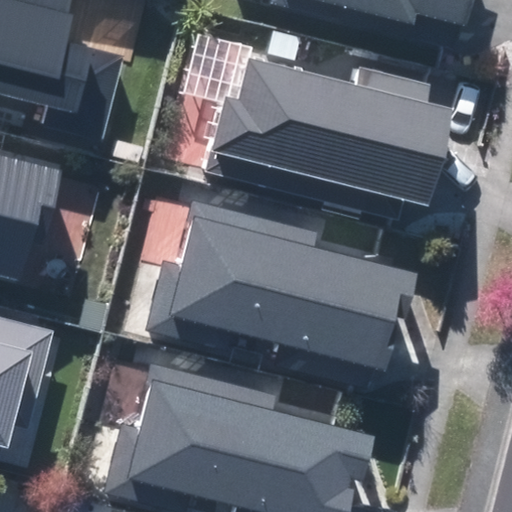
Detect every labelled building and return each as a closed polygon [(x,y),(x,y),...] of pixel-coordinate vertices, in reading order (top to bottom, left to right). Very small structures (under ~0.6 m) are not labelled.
[(38,122),(101,138),(123,57),(60,40),(70,0),(0,0),(0,95),(42,107),(38,122)] [(265,0),(450,46),(461,0),(265,0)] [(403,196),(421,201),(425,183),(443,109),(423,104),(427,86),(359,69),(355,84),(239,56),(230,95),(216,92),(202,149),(209,151),(205,168),(398,216),(403,196)] [(0,272),(13,275),(22,239),(37,242),(55,169),(0,156),(0,272)] [(145,329),(363,384),(368,364),(374,365),(382,335),(387,315),(398,318),(406,286),(403,285),(407,269),(314,245),(318,230),(191,198),(174,262),(162,259),(145,329)] [(0,453),(8,424),(27,428),(52,329),(0,316),(0,453)] [(107,493),(182,511),(341,511),(343,506),(350,477),(356,478),(368,433),(270,408),(273,395),(153,365),(149,378),(146,378),(133,428),(124,426),(107,493)]
